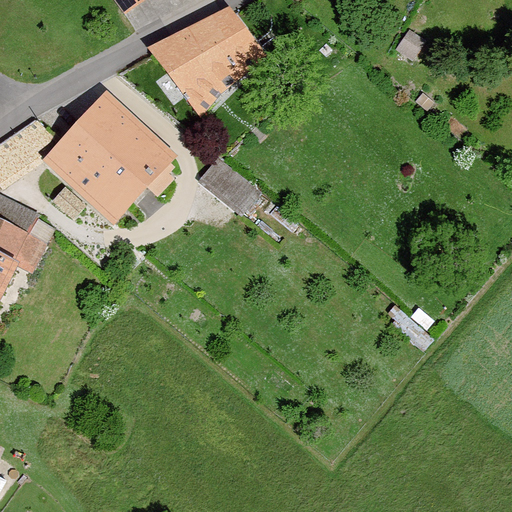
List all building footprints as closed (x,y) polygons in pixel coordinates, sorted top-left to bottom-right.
[(118,0),(127,12),(144,0),(118,0)] [(231,12),(155,51),(200,110),(218,90),(263,54),(231,12)] [(50,157),(114,218),(169,159),(105,98),(50,157)] [(34,123),(0,146),(0,181),(36,156),(33,152),(49,141),(34,123)] [(220,159),(204,178),(244,212),(260,193),(220,159)] [(65,190),(55,201),(74,218),(84,207),(65,190)] [(0,197),(0,220),(25,233),(36,214),(0,197)] [(0,255),(11,261),(25,233),(0,220),(0,255)] [(0,283),(11,261),(0,255),(0,283)]
